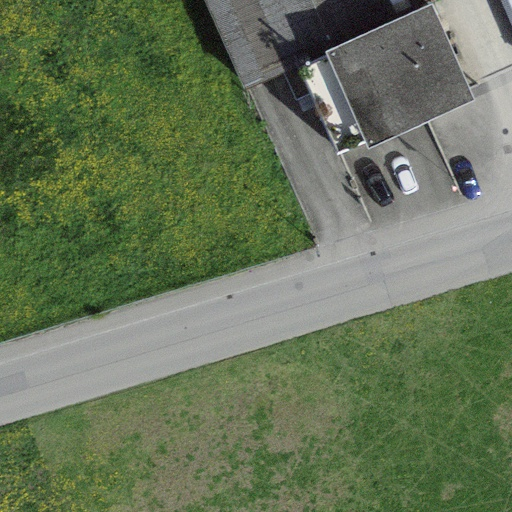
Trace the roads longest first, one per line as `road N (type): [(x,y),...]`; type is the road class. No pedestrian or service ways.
road 1 (residential): [(0,395),(511,239)]
road 2 (unknown): [(511,116),(454,0)]
